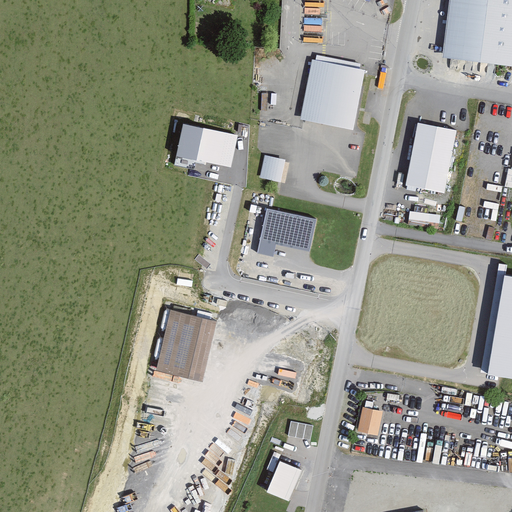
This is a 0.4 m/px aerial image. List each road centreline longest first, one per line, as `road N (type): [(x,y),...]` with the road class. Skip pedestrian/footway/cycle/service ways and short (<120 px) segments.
road 1 (unclassified): [(357,278),(412,0)]
road 2 (residential): [(350,312),(226,278),(243,151)]
road 3 (unclassified): [(310,511),(350,312)]
